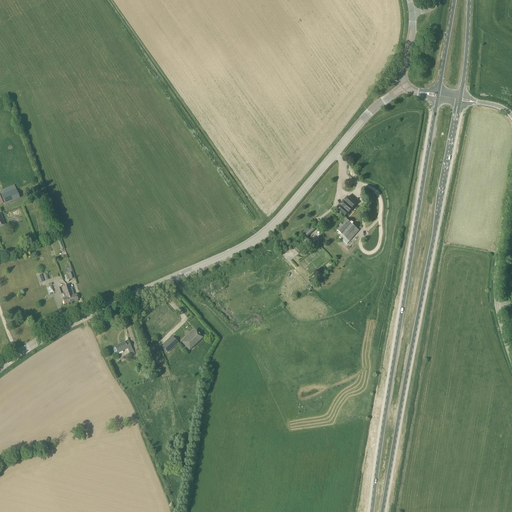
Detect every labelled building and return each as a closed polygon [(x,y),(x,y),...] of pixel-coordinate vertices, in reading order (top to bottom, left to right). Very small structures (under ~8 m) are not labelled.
[(16,186),(0,190),(0,193),(3,206),(20,202),(16,186)] [(336,210),(344,218),(348,213),(348,214),(352,209),(356,205),(347,197),(343,202),(343,201),(339,206),(336,210)] [(337,231),(342,235),(339,238),(347,244),(358,231),(346,221),(343,224),(340,227),(340,228),(337,231)] [(297,246),(302,251),(311,244),(306,238),(297,246)] [(65,287),(71,303),(78,300),(76,295),(74,296),(70,285),(65,287)] [(71,303),(65,287),(57,290),(59,295),(63,293),(65,299),(62,300),(64,305),(71,303)] [(182,343),(189,351),(201,339),(194,331),(182,343)] [(177,343),(172,338),(163,347),(168,352),(177,343)] [(113,349),(113,350),(114,352),(115,353),(116,353),(117,353),(127,349),(128,350),(130,349),(131,348),(128,342),(125,343),(125,342),(114,347),(113,348),(113,349)]
